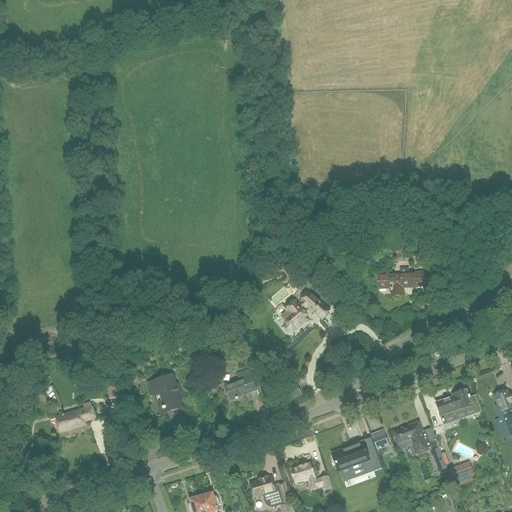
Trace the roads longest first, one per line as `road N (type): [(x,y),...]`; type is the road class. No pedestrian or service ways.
road 1 (residential): [(148,470),(361,394)]
road 2 (residential): [(361,394),(364,368),(483,297),(511,269)]
road 3 (residential): [(361,394),(511,340)]
road 4 (residential): [(21,511),(148,470)]
